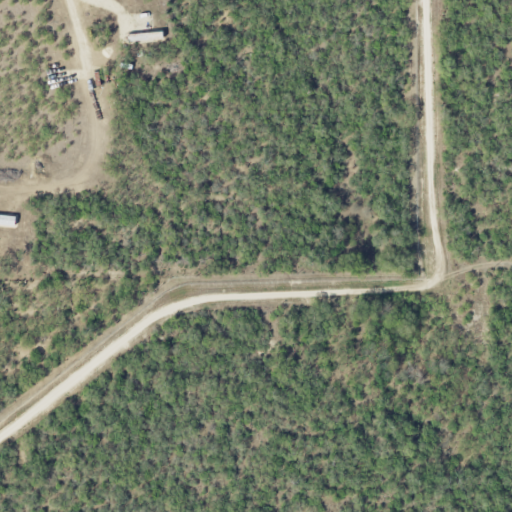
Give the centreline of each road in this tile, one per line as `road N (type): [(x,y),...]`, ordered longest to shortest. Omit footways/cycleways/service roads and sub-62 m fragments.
road 1 (track): [(0,436),(157,314),(183,303),(432,283)]
road 2 (track): [(432,283),(427,0)]
